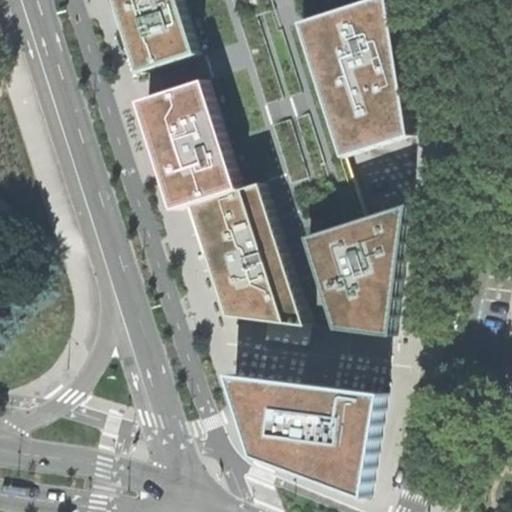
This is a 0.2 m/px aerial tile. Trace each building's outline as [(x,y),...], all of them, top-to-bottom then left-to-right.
[(189,0),(123,0),(129,14),(147,73),(159,70),(207,54),(189,0)] [(189,0),(207,54),(211,67),(215,80),(251,189),(270,184),(303,282),(325,275),(313,238),(369,219),(349,157),(306,23),(374,0),(189,0)] [(375,0),(374,0),(306,23),(349,157),(417,135),(404,56),(395,0),(375,0)] [(167,95),(148,102),(161,141),(184,210),(202,204),(251,189),(215,80),(167,95)] [(251,189),(202,204),(217,250),(220,260),(238,315),(317,326),(303,282),(270,184),(251,189)] [(369,219),(313,238),(325,275),(342,329),(398,336),(407,274),(415,204),(369,219)] [(373,497),(390,393),(266,377),(236,374),(262,455),(373,497)]
